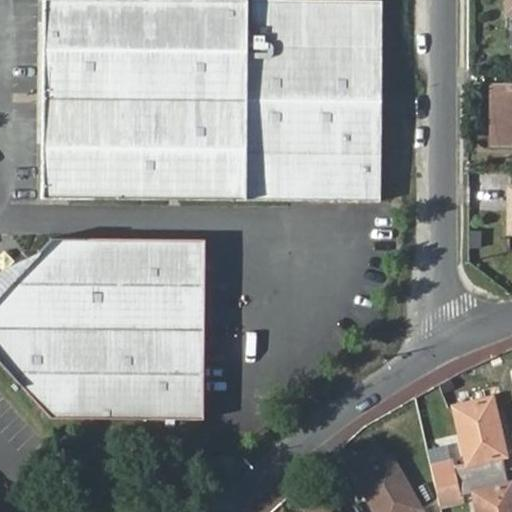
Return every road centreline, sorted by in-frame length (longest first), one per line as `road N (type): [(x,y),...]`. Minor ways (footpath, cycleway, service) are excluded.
road 1 (residential): [(445,0),(446,343)]
road 2 (unclassified): [(233,511),(295,450),(446,343)]
